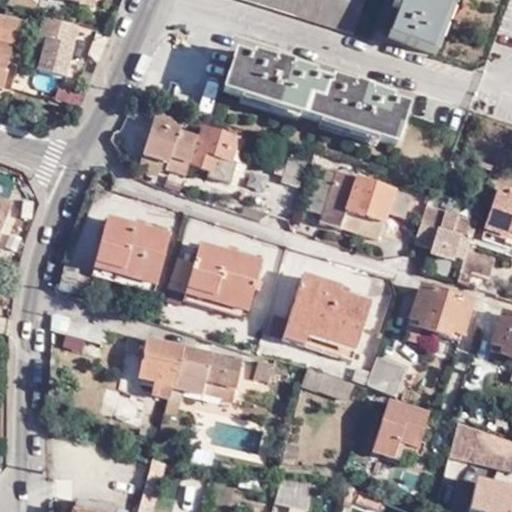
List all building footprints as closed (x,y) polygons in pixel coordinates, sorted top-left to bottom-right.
[(55,0),(55,1),(89,8),(91,0),(55,0)] [(236,0),(352,38),(364,0),(236,0)] [(394,0),(391,9),(398,13),(387,40),(434,57),(455,0),(394,0)] [(36,72),(62,80),(77,29),(42,20),(36,41),(44,43),(36,72)] [(0,92),(1,93),(7,74),(5,73),(7,64),(11,49),(16,26),(0,22),(0,92)] [(19,52),(11,49),(7,64),(16,66),(19,52)] [(281,55),(277,68),(234,54),(222,92),(396,148),(407,110),(368,98),(372,86),(358,81),(354,93),(289,71),(293,60),(281,55)] [(218,159),(233,164),(238,166),(234,178),(241,180),(252,145),(240,141),(204,129),(199,142),(180,136),(185,117),(159,109),(144,158),(169,164),(167,171),(187,178),(191,166),(213,174),(218,159)] [(456,189),(466,161),(454,157),(444,184),(456,189)] [(160,173),(167,171),(169,164),(144,158),(139,173),(157,179),(160,173)] [(282,185),(300,191),(307,164),(291,158),(282,185)] [(238,166),(233,164),(218,159),(213,174),(211,179),(232,186),(238,166)] [(408,199),(319,168),(305,213),(321,218),(319,225),(377,244),(386,215),(401,220),(408,199)] [(511,236),(511,197),(495,193),(482,233),(505,241),(507,235),(511,236)] [(0,232),(9,208),(0,204),(0,232)] [(426,209),(415,244),(433,251),(432,256),(452,263),(454,257),(463,260),(466,253),(474,224),(426,209)] [(94,261),(156,278),(170,231),(150,224),(148,231),(107,218),(94,261)] [(194,258),(185,288),(247,307),(260,264),(198,246),(194,258)] [(185,288),(194,258),(178,253),(164,298),(180,303),(183,294),(185,288)] [(463,260),(456,285),(468,289),(472,276),(488,281),(494,262),(466,253),(463,260)] [(154,286),(156,278),(94,261),(92,267),(154,286)] [(93,278),(63,272),(58,292),(89,298),(93,278)] [(354,352),(369,308),(337,298),(339,292),(301,279),(285,330),(354,352)] [(247,307),(185,288),(183,294),(244,314),(247,307)] [(470,307),(419,291),(403,341),(415,344),(420,332),(457,344),(470,307)] [(371,303),(339,292),(337,298),(369,308),(371,303)] [(106,348),(110,333),(54,315),(52,332),(106,348)] [(511,319),(502,316),(492,350),(501,353),(500,359),(511,362),(511,319)] [(349,365),(354,352),(285,330),(280,343),(349,365)] [(173,387),(180,351),(145,344),(137,379),(153,383),(169,386),(173,387)] [(211,358),(180,351),(173,387),(169,386),(165,401),(161,419),(174,422),(181,396),(200,401),(203,387),(211,358)] [(234,393),(240,365),(211,358),(203,387),(234,393)] [(406,371),(375,359),(363,389),(394,401),(406,371)] [(274,366),(258,363),(254,379),(271,383),(272,374),(285,377),(286,369),(274,366)] [(315,395),(342,410),(350,394),(322,380),(315,395)] [(165,401),(169,386),(153,383),(149,398),(165,401)] [(234,393),(203,387),(200,401),(229,409),(234,393)] [(416,450),(426,418),(385,406),(369,455),(392,462),(397,445),(416,450)] [(466,432),(455,429),(439,493),(452,494),(466,432)] [(511,449),(474,434),(468,462),(511,472),(511,449)] [(187,455),(155,445),(152,456),(183,465),(187,455)] [(150,462),(136,511),(155,511),(152,511),(165,468),(150,462)] [(422,488),(439,492),(442,475),(425,471),(422,488)] [(258,478),(238,476),(236,490),(255,493),(258,478)] [(279,481),(273,506),(294,511),(304,511),(311,486),(279,481)] [(511,511),(511,495),(475,486),(468,511),(511,511)] [(439,493),(435,507),(439,511),(447,511),(452,494),(439,493)] [(376,511),(379,504),(360,496),(357,507),(368,511),(376,511)]
